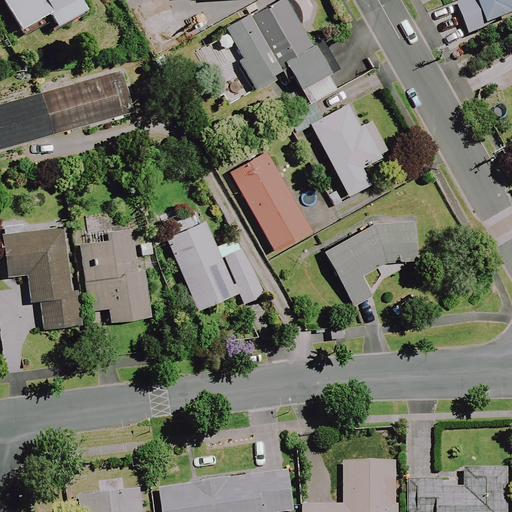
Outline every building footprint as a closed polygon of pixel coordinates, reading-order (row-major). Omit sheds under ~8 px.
[(0,0),(18,32),(47,15),(54,28),(84,12),(77,0),(0,0)] [(308,49),(283,0),(281,0),(224,30),(240,61),(237,62),(251,90),(286,72),(304,108),(335,92),(312,47),(308,49)] [(511,17),(511,0),(472,0),(456,6),(466,35),(511,17)] [(0,151),(129,117),(118,74),(0,105),(0,151)] [(356,129),(345,107),(308,126),(345,198),(368,187),(359,170),(379,160),(361,126),(356,129)] [(308,234),(265,156),(229,176),(272,254),(308,234)] [(411,264),(414,223),(387,221),(322,253),(349,308),(369,298),(359,277),(385,264),(386,265),(411,264)] [(214,249),(203,225),(165,242),(196,313),(237,295),(242,306),(261,298),(236,239),(214,249)] [(68,294),(59,230),(0,238),(0,246),(5,279),(24,277),(28,306),(38,304),(42,331),(79,326),(74,293),(68,294)] [(135,273),(130,233),(107,236),(108,244),(78,248),(87,313),(107,310),(109,325),(147,320),(141,272),(135,273)] [(394,511),(395,464),(342,464),(342,506),(302,506),(301,511),(394,511)] [(505,511),(505,471),(464,471),(464,491),(439,491),(439,470),(410,470),(409,511),(505,511)] [(159,511),(289,511),(285,474),(157,491),(159,511)] [(142,511),(137,477),(78,487),(82,511),(142,511)]
